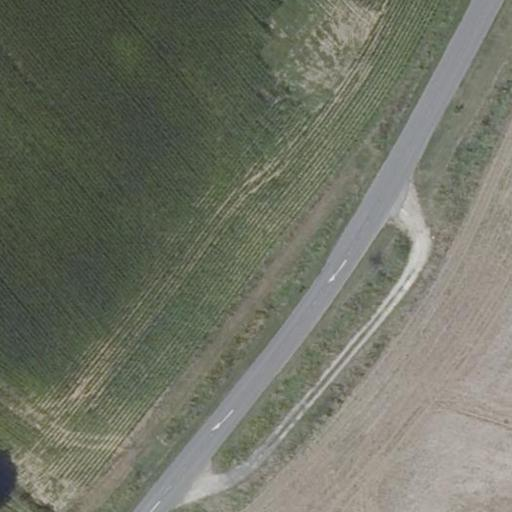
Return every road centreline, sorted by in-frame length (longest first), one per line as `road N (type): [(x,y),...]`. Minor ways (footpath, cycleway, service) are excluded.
road 1 (unclassified): [(152,511),(388,199),(494,0)]
road 2 (track): [(171,488),(223,478),(259,455),(411,273),(419,233),(388,199)]
